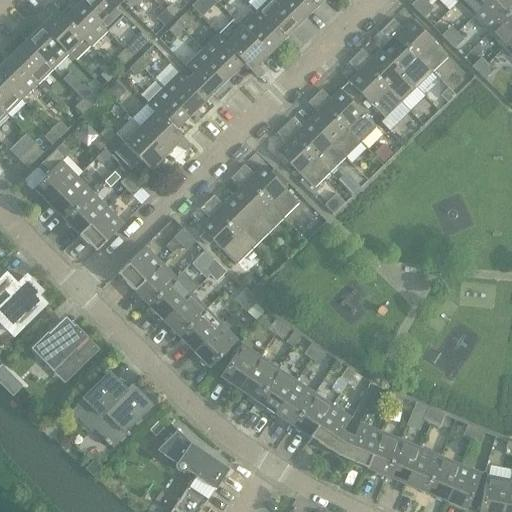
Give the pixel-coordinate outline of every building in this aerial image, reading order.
[(108,0),(85,0),(80,5),(106,31),(122,15),(115,8),(115,7),(108,0)] [(119,0),(121,2),(122,1),(129,9),(137,0),(119,0)] [(252,0),(248,4),(250,5),(283,40),(298,24),(274,0),(252,0)] [(304,0),(274,0),(298,24),(314,9),(304,0)] [(304,0),(314,9),(323,0),(304,0)] [(417,0),(412,6),(418,12),(427,3),(423,0),(417,0)] [(460,0),(459,2),(474,17),(491,0),(460,0)] [(511,1),(510,0),(491,0),(474,17),(489,33),(511,10),(511,1)] [(199,1),(192,8),(202,18),(209,11),(199,1)] [(427,3),(418,12),(424,18),(433,9),(427,3)] [(45,9),(53,17),(42,28),(67,54),(68,54),(75,61),(90,47),(82,40),(83,39),(65,20),(66,19),(51,4),(45,9)] [(172,4),(164,11),(172,19),(179,12),(172,4)] [(80,5),(66,19),(65,20),(83,39),(82,40),(90,47),(106,31),(80,5)] [(250,5),(234,21),(267,55),(283,40),(250,5)] [(511,10),(489,33),(504,48),(511,40),(511,10)] [(172,19),(164,11),(156,19),(164,27),(172,19)] [(184,16),(176,24),(184,31),(191,24),(184,16)] [(396,23),(393,20),(386,27),(432,73),(448,57),(412,21),(399,33),(396,30),(396,23)] [(234,21),(219,35),(227,43),(226,44),(244,63),(243,64),(258,79),(264,73),(256,66),(267,55),(234,21)] [(184,31),(176,24),(168,31),(176,39),(184,31)] [(386,27),(380,33),(383,36),(389,37),(393,40),(389,43),(381,51),(417,88),(426,98),(441,83),(431,74),(432,73),(386,27)] [(42,28),(26,43),(52,69),(67,54),(42,28)] [(442,37),(448,43),(457,34),(451,28),(442,37)] [(457,34),(448,43),(454,49),(463,40),(457,34)] [(219,35),(203,51),(229,78),(243,64),(244,63),(226,44),(227,43),(219,35)] [(26,43),(11,58),(36,85),(52,69),(26,43)] [(132,43),(125,50),(132,58),(140,51),(132,43)] [(132,58),(125,50),(117,58),(125,66),(132,58)] [(365,53),(362,50),(356,57),(401,103),(417,88),(381,51),(369,63),(365,60),(365,53)] [(194,75),(194,76),(212,94),(229,78),(203,51),(187,67),(194,75)] [(144,55),(136,62),(144,70),(152,63),(144,55)] [(356,57),(349,64),(352,67),(359,67),(362,70),(349,83),(385,119),(401,103),(356,57)] [(11,58),(0,68),(0,78),(21,100),(36,85),(11,58)] [(472,68),(478,74),(487,65),(481,59),(472,68)] [(144,70),(136,62),(129,70),(137,78),(144,70)] [(170,65),(155,79),(165,89),(164,90),(189,116),(206,100),(197,90),(188,81),(188,82),(180,74),(179,75),(170,65)] [(487,65),(478,74),(484,80),(493,71),(487,65)] [(102,77),(108,82),(115,74),(110,69),(102,77)] [(0,78),(0,109),(6,115),(21,100),(0,78)] [(117,84),(109,92),(116,100),(122,95),(121,89),(117,84)] [(83,86),(76,94),(82,100),(90,93),(83,86)] [(448,89),(442,96),(448,103),(455,97),(448,89)] [(147,106),(155,114),(156,113),(174,131),(175,130),(189,116),(164,90),(147,106)] [(325,93),(322,90),(315,97),(360,143),(376,128),(340,91),(328,103),(325,100),(325,93)] [(90,93),(82,100),(90,108),(98,101),(90,93)] [(315,97),(308,104),(311,107),(318,107),(321,110),(309,122),(345,159),(360,143),(315,97)] [(90,108),(82,100),(75,108),(82,116),(90,108)] [(156,113),(155,114),(140,128),(166,154),(177,144),(185,151),(190,146),(175,130),(174,131),(156,113)] [(132,119),(115,135),(124,144),(116,152),(132,170),(141,161),(150,170),(166,154),(140,128),(132,119)] [(291,121),(284,127),(329,174),(345,159),(309,122),(300,130),(291,121)] [(59,123),(52,130),(59,138),(67,131),(59,123)] [(329,174),(284,127),(277,134),(287,144),(277,153),(313,189),(329,174)] [(59,138),(52,130),(44,138),(52,146),(59,138)] [(44,154),(35,145),(18,161),(27,170),(44,154)] [(383,145),(374,154),(383,163),(393,154),(383,145)] [(34,189),(50,205),(77,178),(61,163),(65,159),(57,150),(38,168),(46,177),(34,189)] [(105,151),(96,159),(102,166),(111,157),(105,151)] [(247,169),(244,166),(237,173),(283,219),(299,204),(263,167),(250,179),(247,176),(247,169)] [(115,173),(105,183),(110,189),(120,179),(115,173)] [(240,189),(231,198),(268,234),(283,219),(237,173),(231,180),(240,189)] [(120,184),(126,190),(135,181),(129,175),(120,184)] [(77,178),(50,205),(65,221),(92,194),(77,178)] [(135,181),(126,190),(132,196),(141,187),(135,181)] [(353,182),(346,189),(353,197),(361,189),(353,182)] [(92,194),(65,221),(80,236),(107,209),(92,194)] [(217,200),(213,196),(207,203),(252,250),(268,234),(231,198),(220,210),(216,206),(217,200)] [(207,203),(200,210),(203,213),(210,213),(213,216),(200,229),(236,265),(252,250),(207,203)] [(107,209),(80,236),(96,252),(123,225),(107,209)] [(174,239),(180,245),(189,236),(183,230),(174,239)] [(189,236),(180,245),(186,251),(195,242),(189,236)] [(174,239),(166,247),(172,253),(180,245),(174,239)] [(118,275),(134,291),(161,264),(145,248),(118,275)] [(204,270),(210,276),(220,267),(213,261),(204,270)] [(161,264),(134,291),(149,306),(176,279),(161,264)] [(220,267),(210,276),(216,282),(226,273),(220,267)] [(176,279),(149,306),(164,322),(191,295),(198,288),(183,272),(176,279)] [(6,276),(0,281),(0,321),(13,335),(44,305),(36,296),(40,292),(26,278),(17,287),(6,276)] [(235,300),(241,307),(250,298),(244,291),(235,300)] [(191,295),(164,322),(179,337),(206,310),(191,295)] [(250,298),(241,307),(247,313),(256,304),(250,298)] [(206,310),(179,337),(194,352),(221,326),(206,310)] [(33,350),(43,360),(65,382),(97,350),(65,318),(33,350)] [(269,331),(276,336),(283,325),(276,320),(269,331)] [(283,325),(276,336),(283,341),(290,330),(283,325)] [(221,326),(194,352),(210,369),(237,342),(221,326)] [(294,332),(286,343),(294,348),(301,337),(294,332)] [(220,377),(239,390),(261,358),(242,345),(220,377)] [(304,355),(312,360),(319,349),(312,345),(304,355)] [(319,349),(312,360),(319,365),(326,354),(319,349)] [(261,358),(239,390),(257,402),(278,370),(261,358)] [(1,367),(0,367),(0,382),(9,374),(1,367)] [(340,379),(347,384),(354,374),(347,369),(340,379)] [(278,370),(257,402),(275,414),(296,382),(278,370)] [(83,399),(84,401),(72,413),(92,432),(95,429),(113,448),(127,434),(125,433),(152,406),(132,386),(127,391),(109,373),(83,399)] [(354,374),(347,384),(354,389),(362,378),(354,374)] [(296,382),(275,414),(293,426),(314,394),(296,382)] [(383,405),(391,408),(396,396),(388,393),(383,405)] [(314,394),(293,426),(311,438),(332,406),(314,394)] [(396,396),(391,408),(399,411),(404,399),(396,396)] [(332,406),(311,438),(337,456),(348,437),(342,432),(351,419),(332,406)] [(423,421),(431,425),(436,413),(428,409),(423,421)] [(436,413),(431,425),(439,428),(444,416),(436,413)] [(158,422),(150,430),(156,436),(164,428),(158,422)] [(348,437),(337,456),(366,468),(381,433),(360,424),(354,439),(348,437)] [(463,438),(471,441),(476,429),(468,426),(463,438)] [(476,429),(471,441),(479,444),(484,433),(476,429)] [(228,470),(190,444),(177,431),(157,451),(176,464),(176,465),(175,466),(175,467),(176,469),(176,471),(178,472),(180,473),(182,473),(184,472),(185,471),(186,470),(195,477),(171,511),(200,511),(225,474),(228,470)] [(381,433),(366,468),(386,477),(401,441),(381,433)] [(401,441),(386,477),(406,485),(420,450),(401,441)] [(420,450),(406,485),(426,493),(440,458),(420,450)] [(440,458),(426,493),(446,501),(460,466),(440,458)] [(460,466),(446,501),(466,510),(481,475),(460,466)] [(479,511),(502,511),(509,481),(487,477),(479,511)] [(511,511),(511,481),(509,481),(502,511),(511,511)]
